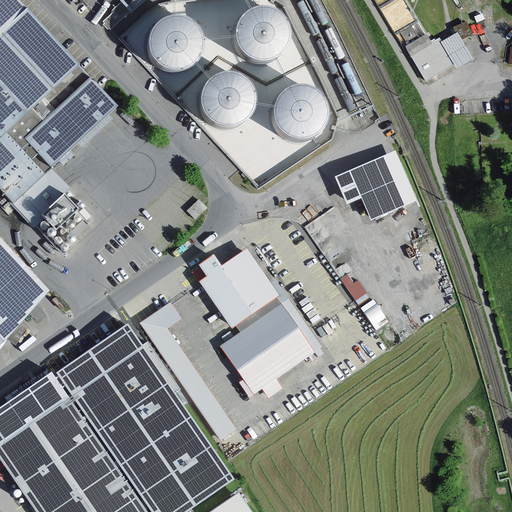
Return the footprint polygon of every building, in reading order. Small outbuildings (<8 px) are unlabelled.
[(0,0),(0,32),(23,10),(13,0),(0,0)] [(143,0),(123,0),(112,11),(113,12),(102,22),(104,24),(102,25),(107,30),(108,28),(110,30),(143,0)] [(242,15),(235,22),(230,32),(230,42),(232,52),(239,61),(247,66),(256,69),(265,69),(274,66),(282,60),(287,52),(290,43),(290,34),(287,25),(281,17),(272,11),(262,9),(251,10),(242,15)] [(23,10),(0,32),(0,194),(9,204),(50,168),(117,108),(23,10)] [(155,22),(148,29),(143,39),(143,49),(146,59),(152,68),(160,73),(169,76),(178,76),(187,73),(195,67),(200,59),(203,50),(203,41),(200,32),(194,24),(185,18),(175,16),(164,17),(155,22)] [(465,23),(453,29),(456,34),(459,42),(471,36),(465,23)] [(456,34),(441,43),(455,66),(457,70),(471,61),(459,42),(456,34)] [(426,35),(404,48),(425,84),(455,66),(441,43),(439,39),(431,44),(426,35)] [(208,78),(200,86),(196,96),(195,106),(198,116),(205,125),(212,130),(222,133),(231,133),(240,130),(248,124),(253,116),(256,107),(256,98),(252,89),(247,81),(238,75),(228,73),(217,74),(208,78)] [(280,91),(273,98),(268,108),(268,118),(271,128),(277,137),(285,142),(294,145),(303,145),(312,142),(320,136),(325,128),(328,119),(328,110),(325,101),(319,93),(310,87),(300,85),(289,86),(280,91)] [(395,152),(334,178),(346,206),(360,199),(370,222),(417,202),(395,152)] [(70,191),(50,168),(9,204),(34,229),(43,220),(41,217),(63,197),(70,191)] [(77,212),(63,197),(41,217),(43,220),(55,232),(77,212)] [(198,200),(186,211),(195,220),(206,209),(198,200)] [(0,337),(49,292),(0,240),(0,337)] [(213,256),(198,266),(206,277),(198,283),(231,330),(234,327),(276,298),(279,296),(246,249),(221,267),(213,256)] [(356,298),(366,293),(353,270),(343,276),(356,298)] [(239,333),(220,346),(254,396),(263,390),(269,399),(282,390),(275,380),(314,353),(280,305),(276,298),(234,327),(239,333)] [(288,299),(280,305),(314,353),(322,348),(288,299)] [(170,303),(139,324),(220,442),(235,431),(167,330),(182,320),(170,303)] [(128,326),(56,373),(149,511),(190,511),(234,484),(128,326)] [(147,511),(50,372),(0,407),(0,459),(15,481),(29,501),(36,511),(147,511)] [(251,511),(239,494),(211,511),(251,511)]
